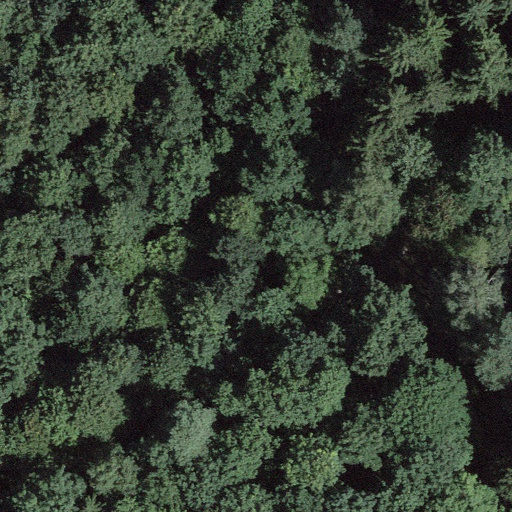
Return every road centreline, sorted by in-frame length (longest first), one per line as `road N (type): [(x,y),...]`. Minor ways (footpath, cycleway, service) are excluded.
road 1 (track): [(511,114),(405,234),(302,330),(0,502)]
road 2 (track): [(333,0),(405,234),(511,501)]
